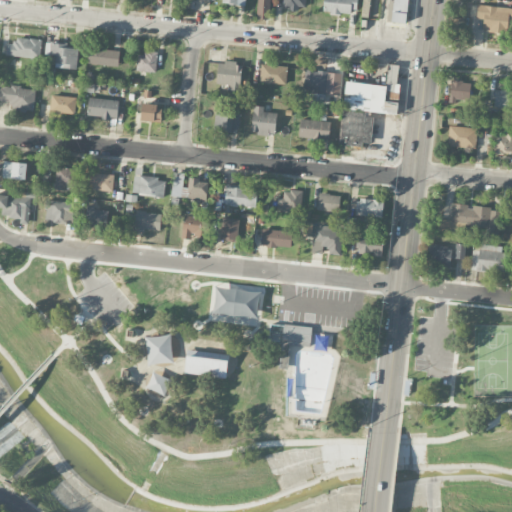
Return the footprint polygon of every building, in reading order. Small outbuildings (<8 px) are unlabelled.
[(270,19),(270,0),(257,0),(257,18),(270,19)] [(305,0),(283,0),(283,8),(306,9),(305,0)] [(323,0),(323,11),(357,13),(357,0),(323,0)] [(406,23),(408,0),(362,0),(361,17),(378,18),(379,0),(388,0),(386,21),(406,23)] [(476,18),(482,19),(482,30),(511,31),(511,7),(477,5),(476,18)] [(5,56),(40,57),(41,39),(15,38),(15,43),(6,43),(5,56)] [(44,54),(56,55),(55,67),(77,68),(78,48),(67,48),(67,43),(45,42),(44,54)] [(120,50),(90,47),(88,63),(118,67),(120,50)] [(137,52),(136,71),(156,72),(157,53),(137,52)] [(242,63),(217,61),(216,84),(240,85),(242,63)] [(288,65),(260,64),(260,82),(287,83),(288,65)] [(346,81),(344,109),(395,113),(399,65),(387,64),(386,84),(346,81)] [(469,101),(471,82),(451,80),(449,99),(469,101)] [(36,88),(0,85),(0,107),(34,109),(36,88)] [(511,89),(495,90),(494,107),(511,107),(511,89)] [(49,112),(75,113),(76,96),(50,95),(49,112)] [(118,118),(119,100),(87,97),(86,116),(118,118)] [(163,105),(140,103),(139,120),(162,121),(163,105)] [(275,134),(277,112),(264,112),(264,106),(252,106),(251,133),(275,134)] [(338,143),(370,146),(373,117),(366,116),(366,112),(341,109),(338,143)] [(214,130),(240,131),(240,110),(214,110),(214,130)] [(329,139),(330,120),(299,119),(299,138),(329,139)] [(476,148),(476,127),(449,126),(448,146),(476,148)] [(493,152),(511,154),(511,131),(504,130),(504,135),(495,134),(493,152)] [(0,161),(0,177),(26,178),(27,162),(0,161)] [(76,168),(55,167),(54,190),(75,191),(76,168)] [(172,196),(182,197),(183,173),(173,172),(172,196)] [(113,174),(86,173),(86,188),(113,189),(113,174)] [(132,193),(164,196),(165,179),(142,176),(142,174),(133,173),(132,193)] [(209,180),(190,178),(187,199),(207,202),(209,180)] [(227,187),(226,194),(217,193),(216,209),(221,210),(221,204),(256,206),(257,188),(227,187)] [(278,209),(301,211),(303,191),(281,189),(278,209)] [(340,195),(319,192),(316,209),(338,212),(340,195)] [(28,224),(31,197),(0,194),(0,207),(1,207),(0,212),(0,215),(19,217),(19,223),(28,224)] [(356,215),(383,216),(384,199),(357,198),(356,215)] [(68,222),(69,200),(46,200),(45,222),(68,222)] [(451,220),(440,219),(439,231),(462,233),(462,225),(488,227),(490,207),(468,206),(468,204),(452,203),(451,220)] [(108,210),(88,207),(86,221),(106,224),(108,210)] [(497,209),(490,209),(489,231),(497,231),(497,209)] [(160,231),(162,213),(130,210),(129,229),(160,231)] [(203,216),(183,215),(182,236),(202,236),(203,216)] [(234,240),(240,218),(225,215),(220,237),(234,240)] [(343,231),(333,230),(334,225),(315,224),(313,252),(325,253),(325,254),(340,255),(343,231)] [(260,245),(291,247),(292,230),(261,228),(260,245)] [(382,255),(383,243),(374,242),(374,236),(358,235),(357,254),(382,255)] [(455,258),(464,259),(465,244),(456,243),(455,258)] [(451,264),(451,245),(428,244),(427,263),(451,264)] [(503,271),(504,245),(479,244),(479,251),(472,250),(471,270),(503,271)] [(256,324),(258,290),(212,288),(211,314),(218,314),(217,322),(256,324)] [(282,339),(283,332),(269,331),(270,323),(284,325),(284,324),(312,327),(310,342),(282,339)] [(144,336),(146,364),(171,363),(169,335),(144,336)] [(322,415),(334,350),(310,346),(310,348),(284,343),(282,354),(280,368),(294,370),(287,409),(322,415)] [(184,372),(187,350),(227,355),(225,376),(184,372)] [(171,380),(152,372),(146,387),(165,395),(171,380)]
